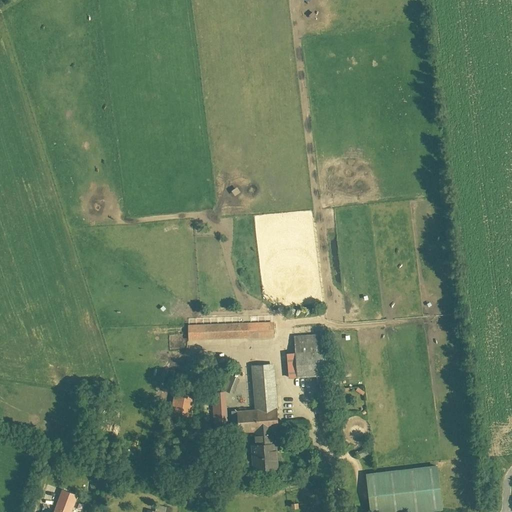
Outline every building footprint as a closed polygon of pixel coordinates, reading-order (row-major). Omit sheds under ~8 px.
[(274,322),(203,324),(204,339),(275,337),(274,322)] [(325,332),(294,334),(296,350),(287,350),(289,377),(329,374),(325,332)] [(276,361),(250,362),(253,404),(236,405),(238,431),(251,430),(253,467),(278,465),(276,443),(281,443),(276,361)] [(240,378),(229,374),(228,378),(223,376),(218,387),(234,393),(240,378)] [(228,429),(225,390),(211,391),(214,430),(228,429)] [(317,392),(320,420),(333,419),(330,390),(317,392)] [(440,464),(367,472),(371,511),(410,511),(445,508),(440,464)] [(71,511),(78,495),(62,489),(53,511),(71,511)]
